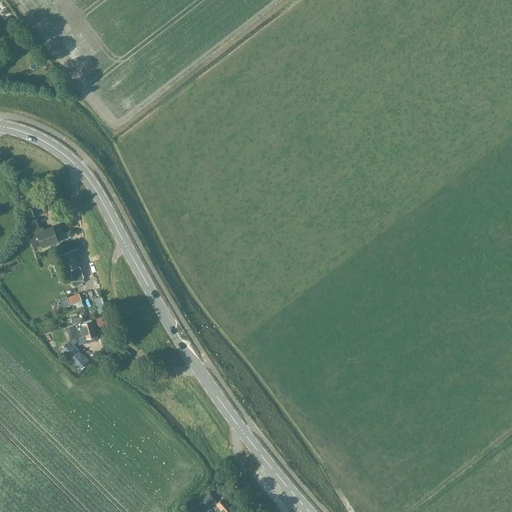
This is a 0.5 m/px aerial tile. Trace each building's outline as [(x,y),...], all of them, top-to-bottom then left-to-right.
[(22,198),(29,218),(35,216),(28,196),(22,198)] [(43,247),(59,242),(54,227),(41,232),(40,229),(38,230),(34,220),(26,223),(29,232),(28,232),(32,243),(41,240),(43,247)] [(71,269),(76,285),(85,282),(83,277),(84,277),(81,269),(79,270),(77,262),(82,260),(78,248),(61,254),(67,270),(71,269)] [(79,292),(67,296),(70,304),(82,300),(79,292)] [(79,354),(72,346),(78,341),(79,345),(98,340),(93,321),(92,322),(91,319),(81,321),(66,327),(70,339),(67,342),(68,343),(60,350),(78,369),(87,360),(80,353),(79,354)] [(187,511),(229,511),(233,509),(223,497),(218,502),(209,492),(187,511)]
